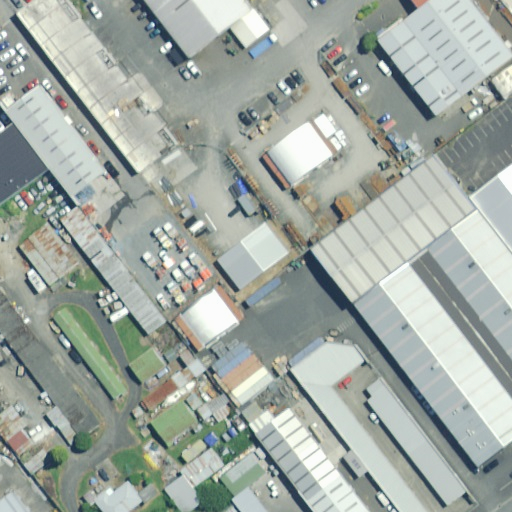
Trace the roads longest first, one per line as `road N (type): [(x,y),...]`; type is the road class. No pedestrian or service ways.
road 1 (unknown): [(81,481),(109,456),(111,440),(19,300)]
road 2 (unknown): [(81,481),(0,374)]
